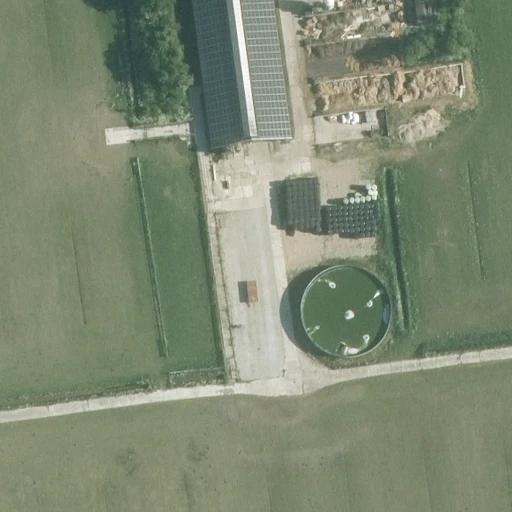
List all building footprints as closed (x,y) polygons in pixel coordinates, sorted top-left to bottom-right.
[(290,142),(271,0),(189,0),(210,153),(290,142)] [(421,3),(422,25),(432,25),(432,3),(421,3)] [(297,183),(302,208),(321,205),(317,180),(297,183)] [(384,235),(362,234),(362,247),(384,247),(384,235)] [(391,330),(393,315),(390,301),(383,288),(372,277),(359,271),(344,270),(329,273),(316,281),(306,293),(301,308),(301,324),(306,338),(316,350),(329,359),(345,362),(360,360),(373,353),(384,343),(391,330)]
